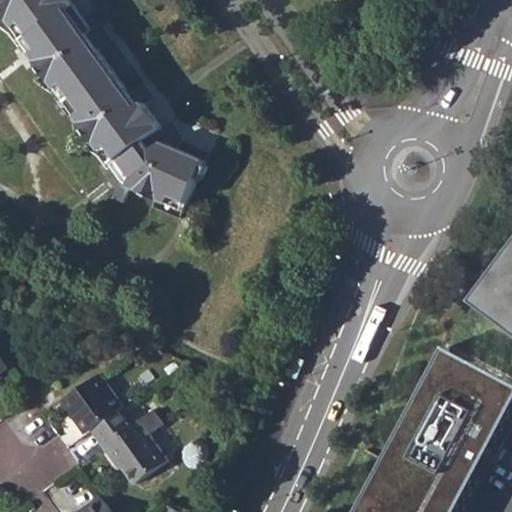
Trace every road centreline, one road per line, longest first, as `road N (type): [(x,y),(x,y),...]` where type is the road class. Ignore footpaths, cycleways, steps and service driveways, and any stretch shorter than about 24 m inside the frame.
road 1 (tertiary): [(276,511),(384,285),(403,214)]
road 2 (residential): [(227,0),(319,135),(370,170)]
road 3 (residential): [(382,141),(343,117),(256,0)]
road 4 (tertiary): [(444,137),(497,19)]
road 5 (tertiary): [(403,214),(433,212),(454,192),(459,163),(444,137)]
